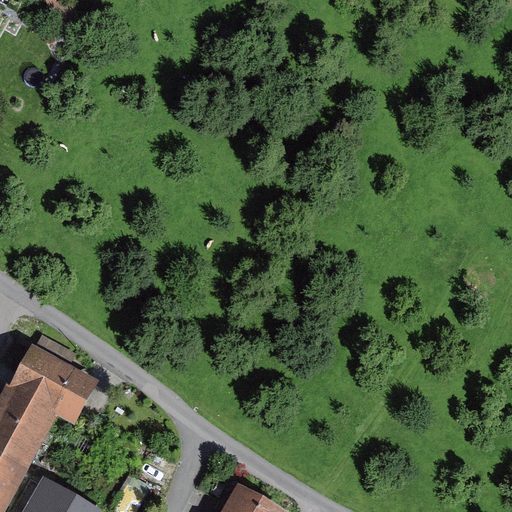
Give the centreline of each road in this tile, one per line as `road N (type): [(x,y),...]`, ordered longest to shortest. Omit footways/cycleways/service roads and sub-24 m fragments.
road 1 (residential): [(202,434),(0,280)]
road 2 (residential): [(345,511),(202,434)]
